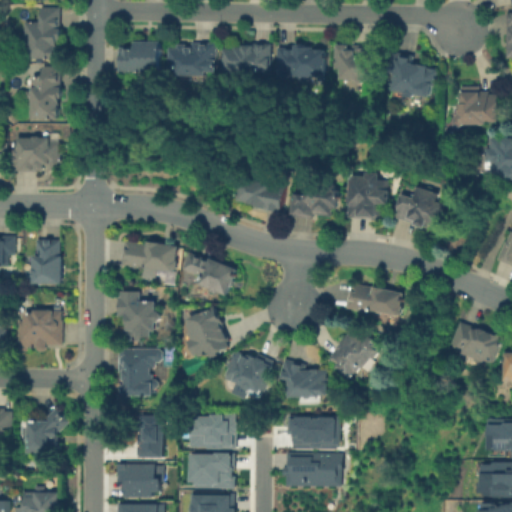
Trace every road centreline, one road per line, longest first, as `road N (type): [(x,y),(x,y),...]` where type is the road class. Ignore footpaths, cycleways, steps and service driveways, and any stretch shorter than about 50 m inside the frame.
road 1 (residential): [(94,206),(179,212),(267,246),(397,258),(511,303)]
road 2 (residential): [(93,10),(435,15),(459,29)]
road 3 (residential): [(93,0),(94,206)]
road 4 (residential): [(94,206),(92,378)]
road 5 (residential): [(92,378),(91,511)]
